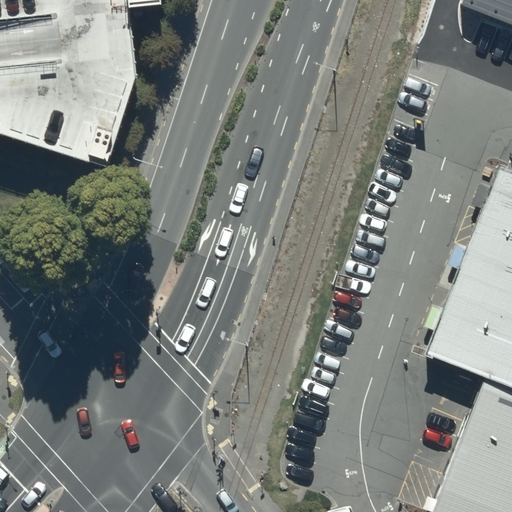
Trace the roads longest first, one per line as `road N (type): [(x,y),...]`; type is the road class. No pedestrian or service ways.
road 1 (secondary): [(307,0),(205,298),(138,432)]
road 2 (secondary): [(83,376),(140,275),(234,0)]
road 3 (secondary): [(0,484),(83,376)]
